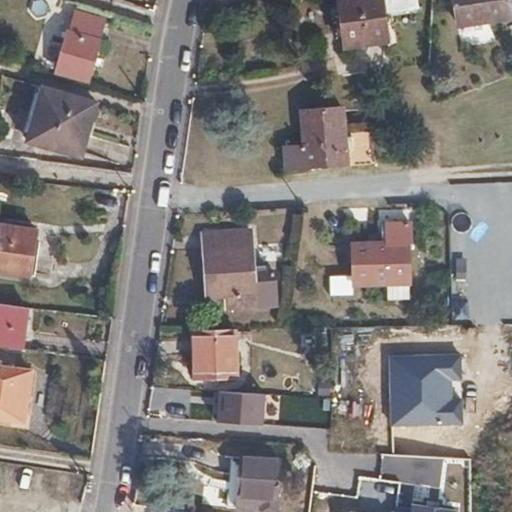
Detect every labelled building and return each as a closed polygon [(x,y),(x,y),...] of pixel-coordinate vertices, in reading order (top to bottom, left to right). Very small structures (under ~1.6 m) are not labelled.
[(397,43),(392,0),(356,0),(348,1),(354,48),(397,43)] [(511,18),(508,0),(455,0),(460,25),(511,18)] [(89,80),(106,21),(75,12),(69,33),(67,31),(57,71),(89,80)] [(3,65),(17,69),(22,52),(7,48),(3,65)] [(82,156),(98,105),(44,89),(28,141),(82,156)] [(350,166),(348,111),(310,111),(309,145),(288,145),(288,166),(350,166)] [(356,160),(369,160),(368,132),(355,133),(356,160)] [(411,242),(410,222),(387,222),(387,244),(353,244),(354,283),(387,283),(387,297),(409,297),(407,242),(411,242)] [(0,273),(32,277),(36,232),(0,228),(0,273)] [(273,273),(265,274),(253,274),(253,267),(251,231),(204,235),(209,298),(226,297),(227,309),(276,306),(273,273)] [(0,347),(7,349),(20,351),(26,308),(0,304),(0,347)] [(237,330),(195,331),(196,379),(237,379),(237,330)] [(456,354),(388,356),(390,423),(423,422),(423,421),(457,420),(456,354)] [(0,420),(24,424),(32,372),(0,367),(0,420)] [(264,424),(266,393),(219,391),(217,421),(264,424)] [(416,458),(444,460),(445,429),(418,427),(417,434),(416,450),(416,458)] [(336,445),(416,450),(417,434),(336,429),(336,445)] [(416,458),(389,456),(387,486),(429,489),(457,491),(459,461),(444,460),(416,458)] [(279,462),(242,459),(237,511),(238,511),(276,511),(278,499),(276,499),(279,462)] [(445,511),(471,511),(471,462),(459,461),(457,491),(429,489),(427,500),(446,502),(445,511)] [(317,466),(311,511),(358,511),(361,490),(329,467),(317,466)]
